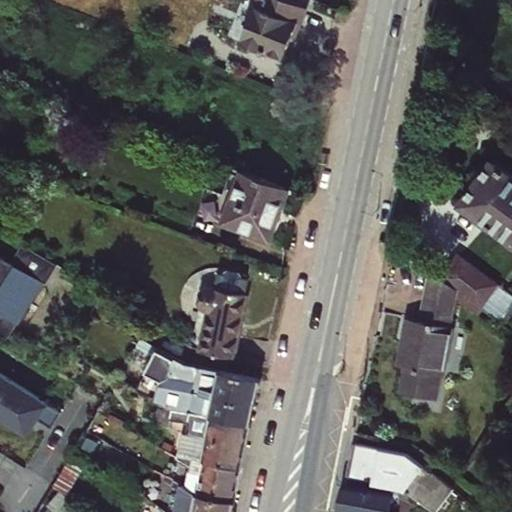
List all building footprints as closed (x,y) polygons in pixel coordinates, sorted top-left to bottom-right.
[(286,57),(306,6),(290,0),(259,0),(244,40),(286,57)] [(511,173),(495,161),(464,202),(511,238),(511,173)] [(234,166),(232,172),(242,177),(225,220),(272,239),(291,188),(234,166)] [(0,252),(0,334),(9,340),(58,263),(26,243),(14,261),(0,252)] [(511,298),(458,258),(442,279),(461,293),(500,324),(511,308),(511,298)] [(202,302),(206,306),(210,309),(202,348),(236,356),(249,292),(244,290),(247,276),(241,275),(240,270),(230,267),(224,271),(219,270),(216,285),(205,287),(202,292),(202,302)] [(407,364),(401,392),(439,400),(461,293),(442,279),(432,271),(421,319),(409,317),(399,363),(407,364)] [(147,394),(174,409),(250,427),(261,378),(187,363),(160,347),(148,370),(170,382),(170,385),(150,381),(147,394)] [(62,414),(0,371),(0,415),(20,428),(25,422),(33,427),(39,418),(53,427),(62,414)] [(250,427),(174,409),(173,417),(192,422),(189,434),(184,433),(180,454),(240,468),(250,427)] [(79,447),(69,465),(82,473),(92,455),(79,447)] [(240,468),(180,454),(180,457),(188,462),(183,483),(198,492),(201,493),(234,500),(240,468)] [(57,485),(62,489),(71,492),(82,473),(69,465),(57,485)] [(391,511),(395,491),(347,482),(341,511),(391,511)] [(69,511),(81,501),(71,492),(62,489),(49,504),(57,511),(69,511)] [(201,493),(198,492),(194,510),(180,506),(178,511),(231,511),(234,500),(201,493)]
